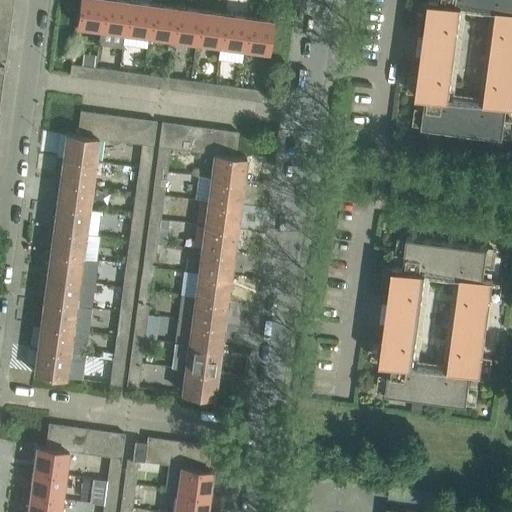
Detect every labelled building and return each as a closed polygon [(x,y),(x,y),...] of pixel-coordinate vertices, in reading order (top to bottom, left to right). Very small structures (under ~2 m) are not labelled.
[(0,0),(0,8),(11,10),(12,0),(0,0)] [(100,29),(104,0),(78,0),(75,26),(100,29)] [(123,32),(127,0),(104,0),(100,29),(123,32)] [(147,35),(152,2),(134,0),(127,0),(123,32),(147,35)] [(511,0),(428,0),(416,93),(426,94),(422,125),(503,136),(507,105),(511,105),(511,0)] [(171,38),(175,5),(152,2),(147,35),(171,38)] [(195,41),(200,9),(175,5),(171,38),(195,41)] [(0,20),(9,22),(11,10),(0,8),(0,20)] [(219,44),(223,12),(200,9),(195,41),(219,44)] [(243,47),(247,15),(223,12),(219,44),(243,47)] [(267,51),(272,18),(247,15),(243,47),(267,51)] [(0,33),(8,35),(9,22),(0,20),(0,33)] [(93,77),(94,66),(71,63),(69,73),(93,77)] [(117,80),(118,70),(94,66),(93,77),(117,80)] [(141,83),(142,73),(118,70),(117,80),(141,83)] [(165,86),(166,76),(142,73),(141,83),(165,86)] [(189,90),(190,79),(166,76),(165,86),(189,90)] [(213,93),(214,83),(190,79),(189,90),(213,93)] [(237,96),(238,86),(214,83),(213,93),(237,96)] [(262,100),(263,89),(238,86),(237,96),(262,100)] [(89,135),(92,112),(79,110),(76,134),(89,135)] [(102,137),(105,113),(92,112),(89,135),(97,136),(102,137)] [(114,139),(117,115),(105,113),(102,137),(114,139)] [(127,140),(130,117),(117,115),(114,139),(127,140)] [(139,142),(143,118),(130,117),(127,140),(139,142)] [(152,144),(155,120),(143,118),(139,142),(142,142),(152,144)] [(171,146),(174,123),(162,121),(159,144),(170,146),(171,146)] [(184,148),(187,124),(174,123),(171,146),(184,148)] [(197,149),(200,126),(187,124),(184,148),(197,149)] [(209,151),(212,128),(200,126),(197,149),(209,151)] [(222,153),(225,129),(212,128),(209,151),(214,152),(222,153)] [(234,154),(237,131),(225,129),(222,153),(234,154)] [(89,135),(76,134),(65,132),(62,157),(94,160),(97,136),(89,135)] [(149,167),(152,144),(142,142),(139,166),(149,167)] [(166,170),(170,146),(159,144),(155,169),(166,170)] [(234,154),(222,153),(214,152),(211,175),(242,180),(245,156),(234,154)] [(91,185),(94,160),(62,157),(58,181),(91,185)] [(146,191),(149,167),(139,166),(135,190),(146,191)] [(163,194),(166,170),(155,169),(152,193),(163,194)] [(239,204),(242,180),(211,175),(207,200),(239,204)] [(88,208),(91,185),(58,181),(55,204),(88,208)] [(142,215),(146,191),(135,190),(132,214),(142,215)] [(160,218),(163,194),(152,193),(149,217),(160,218)] [(236,228),(239,204),(207,200),(204,223),(236,228)] [(85,232),(88,208),(55,204),(52,227),(85,232)] [(139,239),(142,215),(132,214),(129,238),(139,239)] [(157,242),(160,218),(149,217),(146,241),(157,242)] [(233,251),(236,228),(204,223),(201,247),(233,251)] [(81,256),(85,232),(52,227),(49,252),(81,256)] [(390,361),(386,392),(467,403),(471,372),(480,373),(491,297),(493,279),(484,277),(488,246),(407,235),(403,266),(393,265),(380,360),(390,361)] [(136,263),(139,239),(129,238),(126,262),(136,263)] [(154,266),(157,242),(146,241),(143,265),(154,266)] [(229,275),(233,251),(201,247),(198,271),(229,275)] [(49,252),(46,276),(93,282),(96,258),(81,256),(49,252)] [(133,287),(136,263),(126,262),(122,286),(133,287)] [(151,290),(154,266),(143,265),(139,289),(151,290)] [(226,299),(229,275),(198,271),(195,295),(226,299)] [(46,276),(43,300),(75,304),(90,306),(93,282),(46,276)] [(130,311),(133,287),(122,286),(119,310),(130,311)] [(147,314),(151,290),(139,289),(136,313),(147,314)] [(223,323),(226,299),(195,295),(191,319),(223,323)] [(72,327),(75,304),(43,300),(39,323),(72,327)] [(126,335),(130,311),(119,310),(116,334),(126,335)] [(144,338),(147,314),(136,313),(133,337),(144,338)] [(220,346),(223,323),(191,319),(188,342),(220,346)] [(69,351),(72,327),(39,323),(36,347),(69,351)] [(123,359),(126,335),(116,334),(113,358),(123,359)] [(141,362),(144,338),(133,337),(130,361),(141,362)] [(217,370),(220,346),(188,342),(185,366),(217,370)] [(36,347),(33,371),(66,376),(81,378),(84,353),(69,351),(36,347)] [(120,383),(123,359),(113,358),(110,382),(120,383)] [(138,386),(141,362),(130,361),(126,384),(138,386)] [(213,396),(217,370),(185,366),(181,392),(213,396)] [(57,448),(61,423),(48,422),(45,446),(57,448)] [(70,450),(73,425),(61,423),(57,448),(68,449),(70,450)] [(82,451),(86,427),(73,425),(70,450),(82,451)] [(95,453),(99,428),(86,427),(82,451),(95,453)] [(108,455),(111,430),(99,428),(95,453),(108,455)] [(120,456),(123,432),(111,430),(108,455),(109,455),(120,456)] [(157,462),(161,437),(147,435),(147,441),(144,460),(157,462)] [(169,463),(173,439),(161,437),(157,462),(169,463)] [(144,460),(147,441),(133,439),(131,458),(137,459),(144,460)] [(182,465),(185,440),(173,439),(169,463),(180,465),(182,465)] [(195,467),(198,442),(185,440),(182,465),(195,467)] [(207,469),(210,444),(198,442),(195,467),(207,469)] [(68,449),(57,448),(45,446),(36,445),(32,469),(65,474),(68,449)] [(117,481),(120,456),(109,455),(106,479),(117,481)] [(137,459),(131,458),(127,458),(123,483),(134,484),(137,459)] [(195,467),(182,465),(180,465),(176,490),(209,494),(212,469),(207,469),(195,467)] [(62,498),(65,474),(32,469),(29,493),(62,498)] [(114,505),(117,481),(106,479),(102,503),(114,505)] [(131,508),(134,484),(123,483),(120,506),(131,508)] [(206,511),(209,494),(176,490),(173,511),(206,511)] [(59,511),(62,498),(29,493),(26,511),(59,511)] [(112,511),(114,505),(102,503),(101,511),(112,511)]
